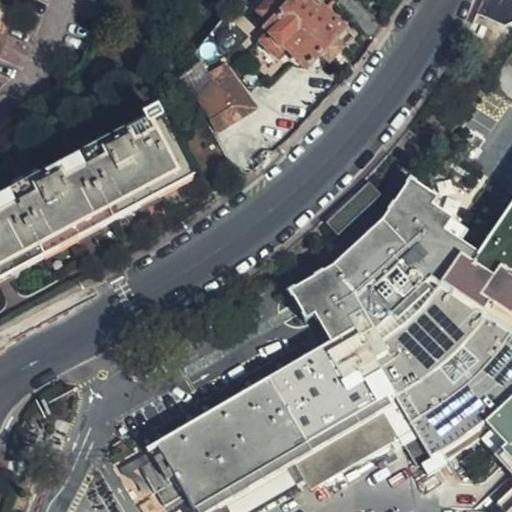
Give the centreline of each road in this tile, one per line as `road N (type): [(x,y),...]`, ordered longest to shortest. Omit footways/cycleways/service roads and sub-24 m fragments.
road 1 (tertiary): [(0,375),(200,264),(276,206),(344,142),(444,0)]
road 2 (residential): [(0,103),(36,74),(64,0)]
